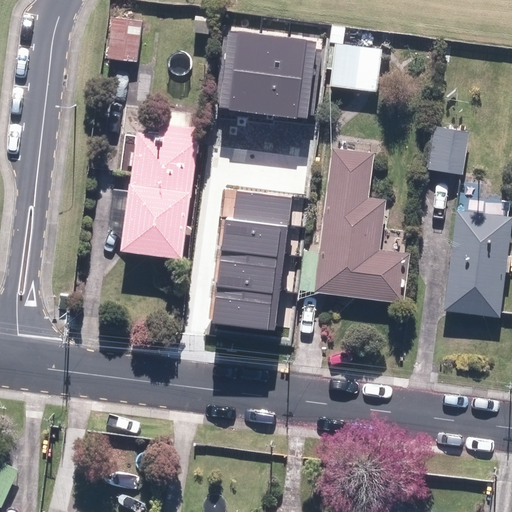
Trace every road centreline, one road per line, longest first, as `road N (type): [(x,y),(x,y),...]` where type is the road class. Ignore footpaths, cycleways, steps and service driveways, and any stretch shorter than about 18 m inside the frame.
road 1 (residential): [(511,428),(14,364)]
road 2 (residential): [(14,364),(53,35),(66,0)]
